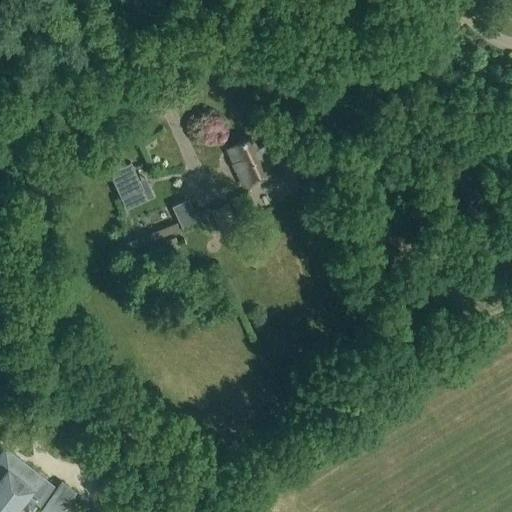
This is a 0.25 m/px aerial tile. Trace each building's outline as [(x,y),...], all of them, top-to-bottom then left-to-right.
[(257,150),(252,139),(229,150),(246,185),(277,171),(276,170),(285,167),(293,185),(315,175),(299,143),(278,153),(282,161),(274,165),(265,146),(257,150)] [(137,180),(130,163),(109,173),(121,198),(141,188),(137,180)] [(179,202),(188,225),(204,219),(195,196),(179,202)] [(223,236),(240,228),(228,203),(212,210),(223,236)] [(172,226),(127,244),(129,251),(175,233),(172,226)] [(56,487),(5,448),(0,455),(0,511),(17,511),(21,508),(25,511),(32,511),(39,503),(42,506),(40,508),(45,511),(61,511),(76,493),(60,481),(56,487)]
